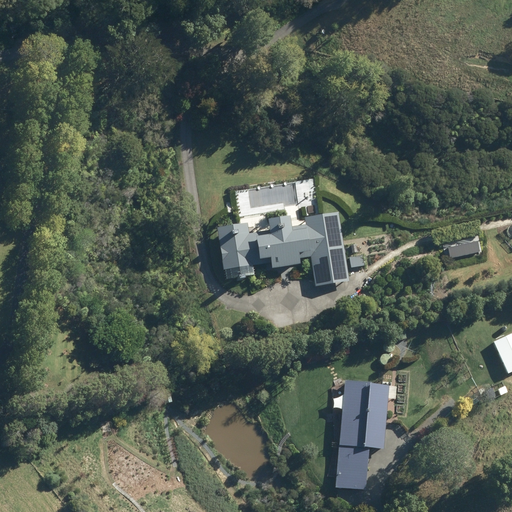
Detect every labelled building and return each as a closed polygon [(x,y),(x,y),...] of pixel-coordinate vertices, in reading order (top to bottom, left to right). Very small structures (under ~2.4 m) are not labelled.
[(338,212),(215,229),(221,272),(268,266),(268,270),(298,266),(297,255),(309,253),(314,288),(348,283),(338,212)] [(362,256),(349,258),(350,269),(363,267),(362,256)] [(344,297),(325,301),(326,307),(345,303),(344,297)] [(315,312),(299,317),(301,324),(317,320),(315,312)] [(511,372),(511,333),(492,343),(506,375),(511,372)] [(388,388),(343,383),(333,489),(363,492),(367,450),(382,451),(388,388)]
